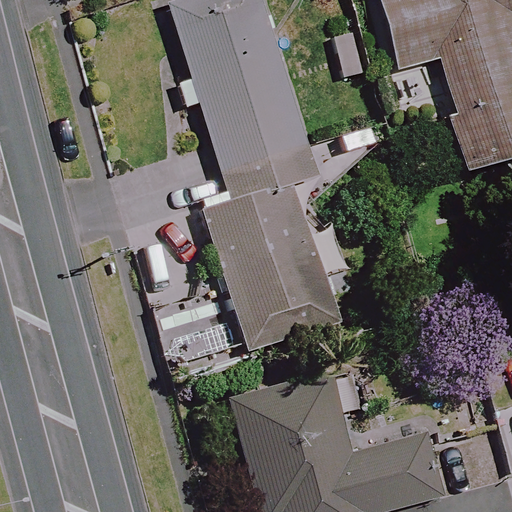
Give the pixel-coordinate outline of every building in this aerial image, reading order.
[(227,208),(316,183),(315,179),(261,0),(184,0),(167,5),(189,78),(174,82),(184,113),(198,108),(223,193),(227,208)] [(511,16),(511,0),(371,0),(393,77),(434,66),(447,116),(438,118),(455,179),(511,163),(511,40),(506,18),(511,16)] [(351,28),(326,35),(340,82),(365,75),(351,28)] [(316,183),(227,208),(228,211),(202,218),(240,355),(326,332),(318,301),(346,293),(316,183)] [(490,236),(463,245),(477,288),(504,280),(490,236)] [(344,458),(323,379),(229,404),(258,511),(394,511),(437,500),(420,438),(344,458)]
